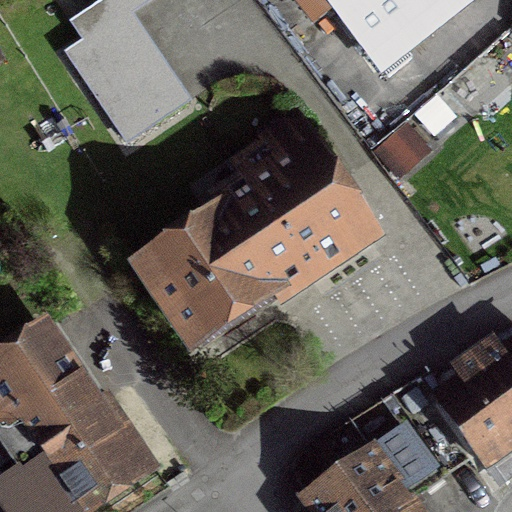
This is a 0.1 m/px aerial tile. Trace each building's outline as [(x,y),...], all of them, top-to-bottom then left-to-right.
[(322,0),(363,51),(428,0),(322,0)] [(125,146),(144,134),(84,45),(65,58),(125,146)] [(142,271),(192,345),(359,233),(292,132),(232,172),(243,187),(210,209),(218,221),(142,271)] [(80,511),(149,467),(111,411),(100,418),(42,332),(0,360),(0,412),(9,426),(0,432),(0,447),(18,474),(0,486),(0,499),(8,511),(80,511)] [(437,406),(469,451),(481,468),(511,446),(511,352),(501,361),(496,355),(492,349),(474,362),(455,376),(458,380),(463,387),(437,406)] [(469,451),(437,406),(368,456),(399,500),(469,451)] [(407,511),(399,500),(368,456),(304,501),(312,511),(407,511)]
